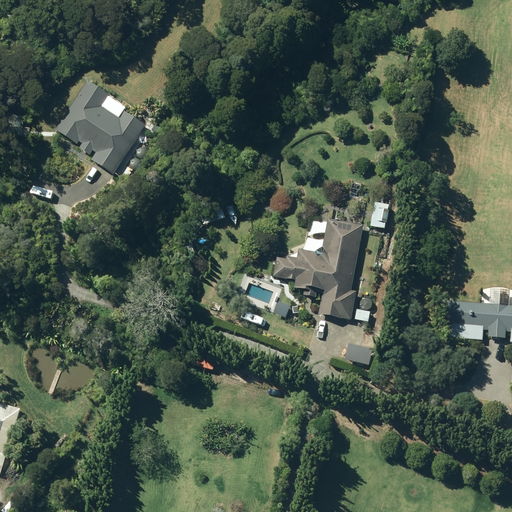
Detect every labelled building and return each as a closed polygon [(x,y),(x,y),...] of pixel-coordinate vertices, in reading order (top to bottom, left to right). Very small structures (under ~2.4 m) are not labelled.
[(402,28),(395,33),(399,41),(407,36),(402,28)] [(90,161),(112,176),(145,127),(123,112),(119,119),(102,108),(109,97),(87,82),(55,131),(77,145),(79,143),(83,146),(80,151),(89,157),(92,152),(96,154),(90,161)] [(387,207),(374,205),(371,225),(383,227),(387,207)] [(322,294),(319,313),(346,319),(351,293),(348,293),(360,229),(326,223),(321,249),(325,254),(317,260),(313,254),(298,252),(296,263),(286,261),(285,264),(275,263),(273,277),(295,281),(294,289),(322,294)] [(419,235),(422,226),(415,224),(413,234),(419,235)] [(444,304),(443,324),(496,328),(497,308),(444,304)] [(511,308),(497,308),(496,328),(511,329),(511,308)] [(353,311),(352,322),(368,325),(370,313),(353,311)] [(219,389),(239,392),(240,385),(221,382),(219,389)]
